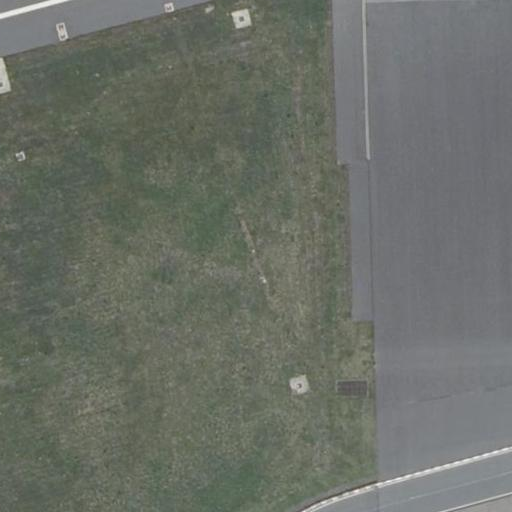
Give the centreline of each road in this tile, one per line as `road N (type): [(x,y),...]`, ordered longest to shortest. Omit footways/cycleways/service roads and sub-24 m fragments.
road 1 (trunk): [(409,0),(426,511)]
road 2 (trunk): [(469,511),(453,0)]
